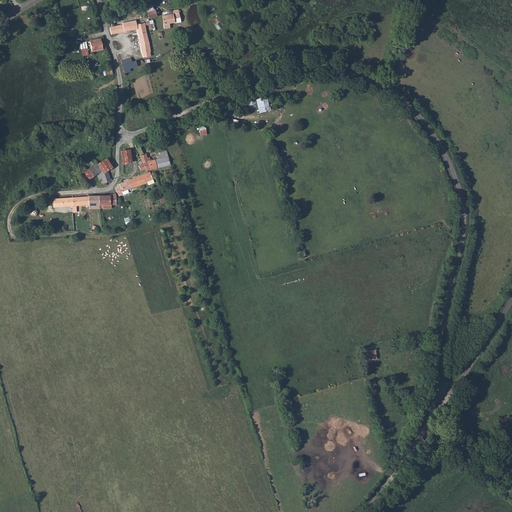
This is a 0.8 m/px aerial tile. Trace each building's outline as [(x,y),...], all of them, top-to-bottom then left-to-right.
[(169,23),(181,22),(178,10),(171,11),(171,14),(167,15),(162,15),(164,29),(170,28),(169,23)] [(136,20),(122,23),(123,24),(124,31),(137,29),(137,24),(136,20)] [(138,33),(146,32),(145,23),(137,24),(137,29),(138,34),(138,33)] [(146,32),(138,33),(142,53),(143,57),(151,56),(150,52),(150,51),(149,46),(149,42),(146,32)] [(103,49),(101,38),(89,40),(92,51),(103,49)] [(129,69),(137,66),(135,60),(132,61),(122,64),(124,70),(129,69)] [(266,96),(256,100),(260,112),(270,109),(266,96)] [(132,162),(130,149),(121,151),(123,164),(132,162)] [(157,168),(162,167),(170,165),(166,151),(162,152),(159,152),(160,156),(157,156),(158,159),(155,160),(157,168)] [(146,154),(140,156),(142,161),(146,169),(147,170),(157,168),(155,160),(150,161),(150,158),(147,159),(146,154)] [(90,167),(92,166),(97,163),(93,158),(87,161),(90,167)] [(102,171),(111,165),(107,158),(97,164),(102,171)] [(285,174),(290,173),(286,159),(282,160),(285,174)] [(102,171),(97,164),(97,163),(92,166),(97,174),(102,171)] [(95,175),(97,174),(92,166),(90,167),(81,173),(85,181),(93,176),(95,175)] [(101,176),(98,177),(101,184),(111,180),(108,172),(100,174),(101,176)] [(148,173),(137,177),(140,185),(147,182),(148,185),(154,183),(150,172),(148,172),(148,173)] [(115,188),(117,193),(119,196),(129,192),(128,190),(140,185),(137,177),(119,184),(118,184),(117,185),(118,187),(115,188)] [(99,196),(99,205),(102,205),(102,208),(111,208),(111,204),(116,204),(116,195),(115,193),(109,195),(99,196)] [(89,196),(72,197),(72,206),(73,212),(76,212),(76,206),(89,205),(89,196)] [(89,196),(89,205),(89,209),(99,209),(99,205),(99,196),(89,196)] [(72,197),(53,198),(54,207),(72,206),(72,197)] [(365,354),(370,353),(370,356),(375,355),(373,343),(363,345),(365,354)]
